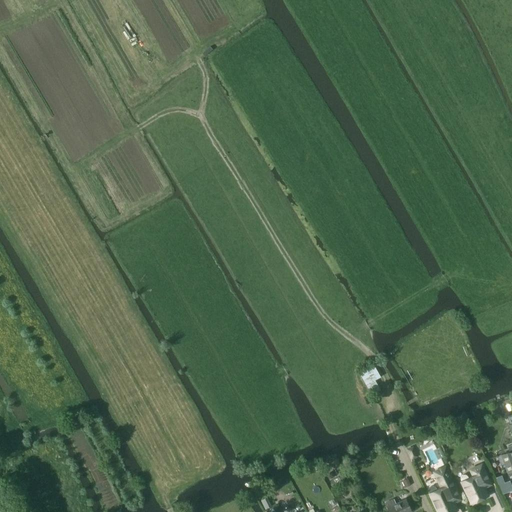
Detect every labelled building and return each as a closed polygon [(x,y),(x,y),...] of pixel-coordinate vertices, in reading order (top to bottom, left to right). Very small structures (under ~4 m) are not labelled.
[(380,377),(373,363),(358,371),(371,395),(379,390),(374,381),(380,377)] [(413,446),(406,449),(411,460),(418,456),(413,446)] [(508,473),(511,471),(511,450),(501,455),(508,473)] [(468,478),(468,476),(467,476),(467,475),(466,475),(466,474),(465,474),(464,474),(463,474),(462,475),(461,475),(461,476),(460,476),(460,477),(460,478),(460,479),(460,480),(471,504),(479,500),(480,501),(484,499),(484,498),(488,496),(484,487),(491,484),(481,464),(470,469),(473,475),(468,478)] [(436,489),(436,488),(435,488),(435,487),(434,486),(433,486),(432,486),(431,486),(430,486),(429,487),(428,488),(428,489),(428,490),(428,491),(428,492),(437,511),(453,511),(457,510),(453,502),(460,499),(445,466),(434,472),(441,487),(436,489)] [(407,479),(401,482),(404,488),(410,486),(407,479)] [(389,511),(409,511),(411,511),(405,499),(394,504),(392,499),(385,502),(389,511)]
